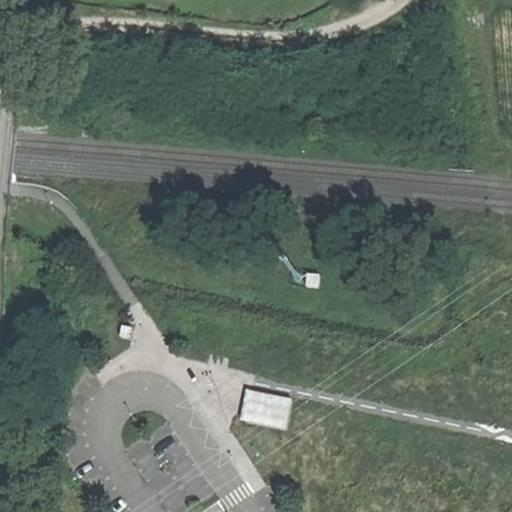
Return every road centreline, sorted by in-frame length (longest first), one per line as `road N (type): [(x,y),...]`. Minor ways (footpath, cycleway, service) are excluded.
road 1 (track): [(392,0),(358,22),(302,37),(7,21)]
road 2 (track): [(492,128),(475,0)]
